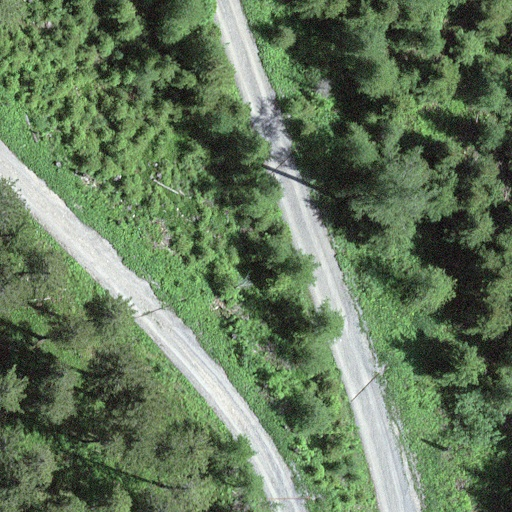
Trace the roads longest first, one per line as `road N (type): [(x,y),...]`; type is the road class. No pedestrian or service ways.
road 1 (track): [(408,511),(236,0)]
road 2 (track): [(298,511),(241,392),(0,151)]
